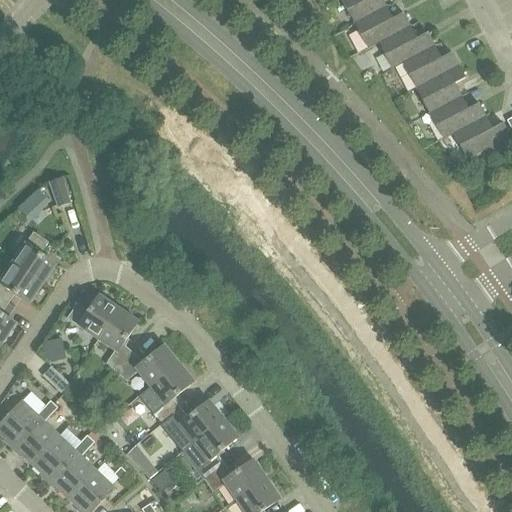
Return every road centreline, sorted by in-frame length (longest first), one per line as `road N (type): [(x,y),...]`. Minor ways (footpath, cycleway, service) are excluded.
road 1 (residential): [(0,389),(70,284),(107,271),(160,304),(205,347),(324,511)]
road 2 (tertiary): [(143,0),(279,121),(418,279)]
road 3 (tertiary): [(437,266),(318,127),(179,0)]
